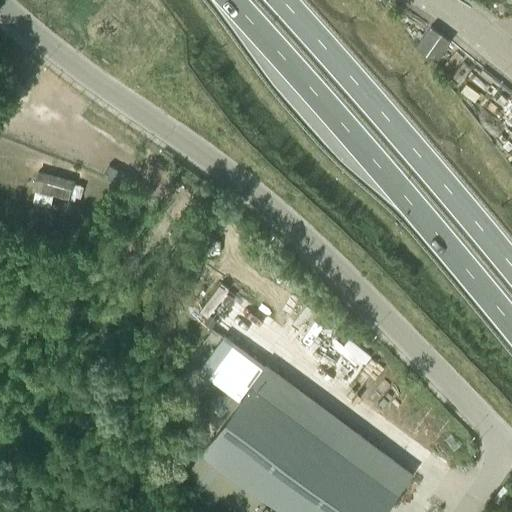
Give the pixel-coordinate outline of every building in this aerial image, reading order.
[(449,40),(430,27),(416,46),(435,60),(449,40)] [(74,180),(36,170),(31,189),(67,198),(69,193),(79,195),(81,187),(73,185),(74,180)] [(210,376),(240,399),(250,385),(264,366),(234,343),(210,376)] [(256,387),(206,455),(267,500),(282,511),(363,511),(385,482),(256,387)] [(200,483),(192,493),(215,510),(223,500),(239,511),(257,511),(267,500),(206,455),(190,475),(200,483)]
